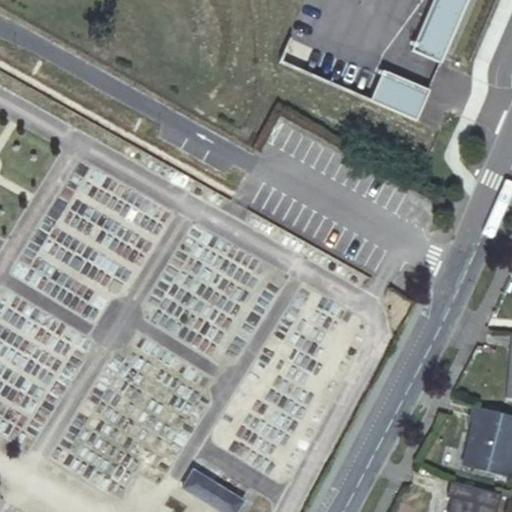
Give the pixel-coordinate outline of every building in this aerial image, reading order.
[(431,0),(410,49),(440,63),(467,0),(431,0)] [(382,68),(369,99),(414,118),(428,87),(382,68)] [(504,339),(501,391),(511,391),(511,327),(499,326),(498,339),(504,339)] [(511,423),(511,412),(463,397),(459,413),(465,415),(453,454),(497,469),(511,423)] [(192,471),(182,488),(219,511),(234,511),(241,502),(192,471)] [(484,511),(488,477),(434,472),(433,488),(438,488),(435,511),(484,511)]
